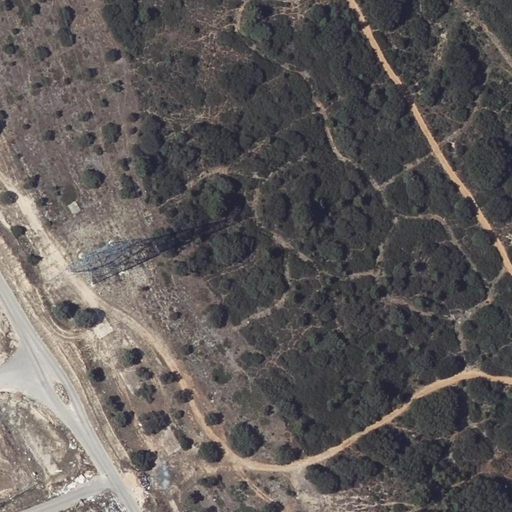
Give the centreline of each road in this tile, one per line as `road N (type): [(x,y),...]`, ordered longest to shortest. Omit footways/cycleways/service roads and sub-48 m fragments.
road 1 (track): [(511,379),(462,376),(430,387),(329,452),(297,466),(270,466),(239,459),(217,439),(152,338),(112,304),(9,301)]
road 2 (track): [(511,272),(350,0)]
road 3 (unclassified): [(134,511),(0,286)]
road 4 (track): [(99,304),(0,178)]
